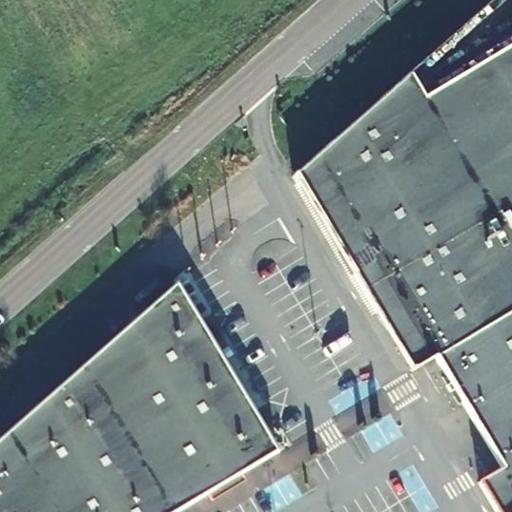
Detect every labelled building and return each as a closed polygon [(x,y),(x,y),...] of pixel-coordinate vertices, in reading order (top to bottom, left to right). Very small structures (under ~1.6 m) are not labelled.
[(414,86),(299,187),(382,325),(406,311),(435,360),(511,313),(511,59),(429,110),(414,86)] [(176,285),(83,368),(169,511),(179,511),(277,454),(176,285)] [(406,311),(382,325),(411,374),(435,360),(406,311)] [(511,511),(511,313),(435,360),(502,471),(478,485),(494,511),(511,511)] [(8,434),(54,511),(169,511),(83,368),(17,425),(8,434)] [(54,511),(8,434),(0,440),(0,511),(54,511)]
